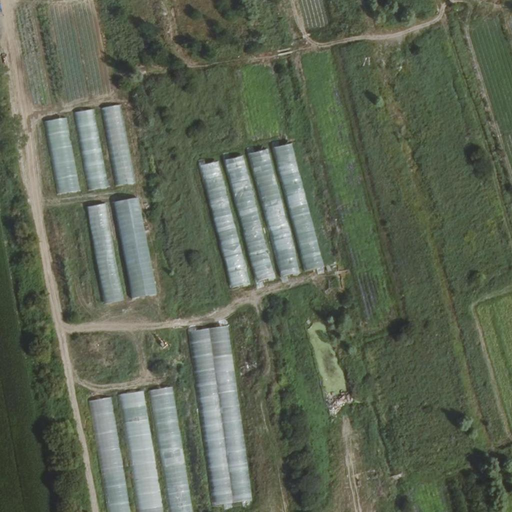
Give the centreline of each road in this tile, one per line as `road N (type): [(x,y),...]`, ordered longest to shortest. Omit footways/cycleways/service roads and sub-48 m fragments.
road 1 (track): [(0,29),(96,511)]
road 2 (track): [(57,327),(181,321),(321,280)]
